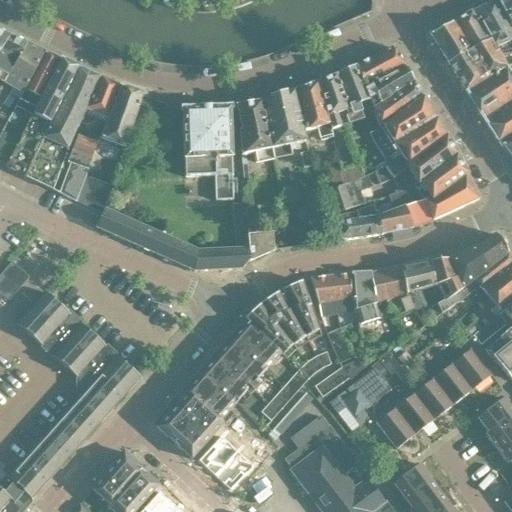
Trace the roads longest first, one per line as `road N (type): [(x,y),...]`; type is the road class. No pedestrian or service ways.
road 1 (unclassified): [(406,17),(262,81),(207,88),(130,70),(0,9)]
road 2 (residential): [(230,300),(308,263),(407,252),(511,210)]
road 3 (residential): [(13,204),(101,253),(230,300)]
road 4 (residential): [(511,206),(406,17)]
road 5 (residential): [(124,427),(230,300)]
road 6 (residential): [(218,511),(124,427)]
